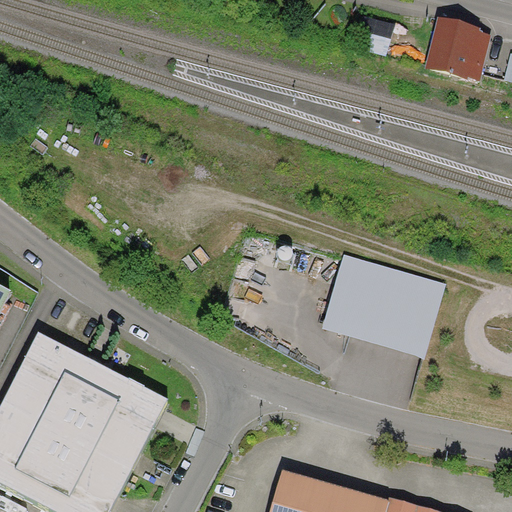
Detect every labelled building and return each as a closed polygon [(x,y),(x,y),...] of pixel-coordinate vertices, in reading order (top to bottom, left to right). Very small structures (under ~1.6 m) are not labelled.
[(477,36),(442,27),(431,71),(466,80),(477,36)] [(444,287),(369,266),(351,327),(427,349),(444,287)] [(0,328),(14,301),(0,294),(0,328)] [(115,511),(170,404),(41,339),(0,418),(0,488),(46,511),(115,511)] [(388,511),(390,504),(281,475),(271,511),(388,511)] [(390,504),(388,511),(427,511),(391,502),(390,504)]
